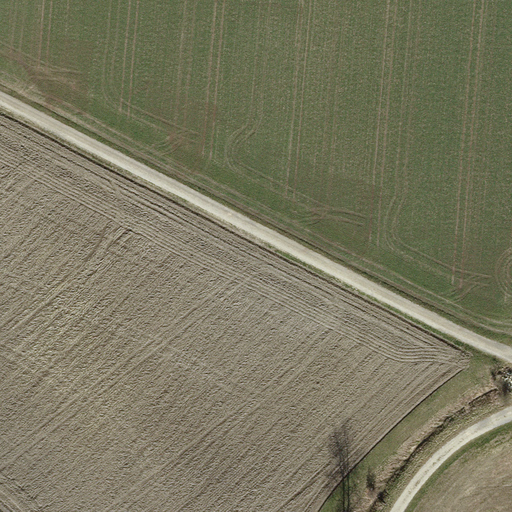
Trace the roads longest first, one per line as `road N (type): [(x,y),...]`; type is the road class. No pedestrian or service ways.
road 1 (track): [(0,100),(511,360)]
road 2 (track): [(402,511),(446,457),(511,418)]
